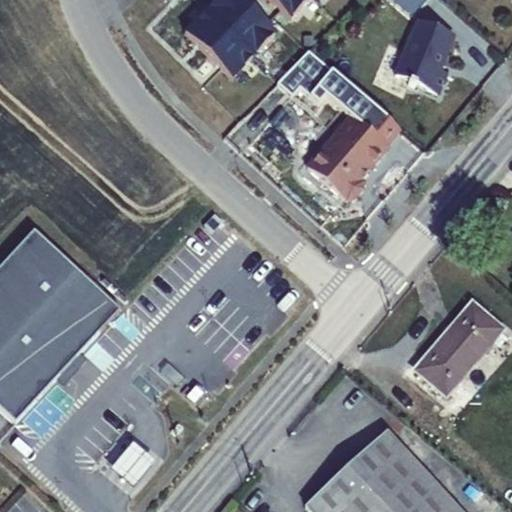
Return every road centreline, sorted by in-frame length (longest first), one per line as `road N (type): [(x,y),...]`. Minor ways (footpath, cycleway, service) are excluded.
road 1 (residential): [(358,305),(168,141),(101,53),(77,0)]
road 2 (secondary): [(178,511),(358,305)]
road 3 (secondary): [(358,305),(511,124)]
road 4 (unknown): [(149,393),(191,444),(138,511)]
